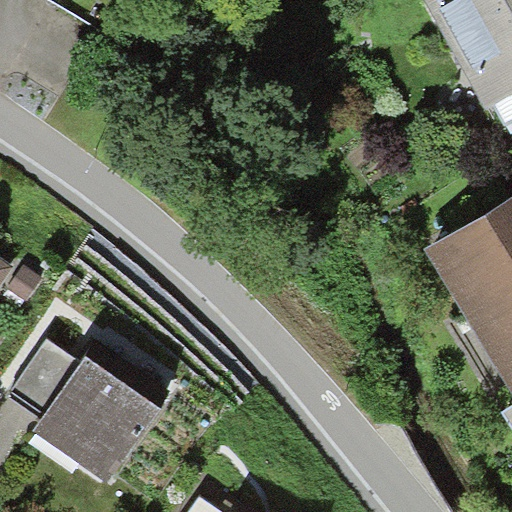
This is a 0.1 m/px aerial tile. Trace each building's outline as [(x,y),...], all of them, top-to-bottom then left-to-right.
[(511,0),(428,0),(505,132),(511,127),(511,0)] [(511,202),(424,255),(511,399),(511,413),(505,418),(511,428),(511,202)] [(0,281),(9,268),(0,262),(0,281)] [(114,482),(168,400),(95,352),(89,362),(50,336),(17,386),(53,410),(38,433),(114,482)] [(222,511),(202,499),(193,511),(222,511)]
